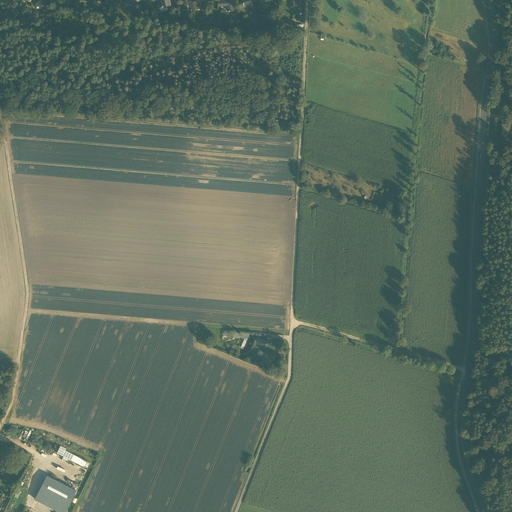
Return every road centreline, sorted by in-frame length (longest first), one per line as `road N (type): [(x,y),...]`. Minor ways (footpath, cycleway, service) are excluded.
road 1 (unclassified): [(491,0),(496,39),(461,401),(468,465),(485,511)]
road 2 (track): [(0,423),(27,295),(0,107)]
road 3 (track): [(292,303),(307,0)]
road 4 (unclassified): [(292,303),(289,377),(236,511)]
road 5 (track): [(291,320),(467,370)]
